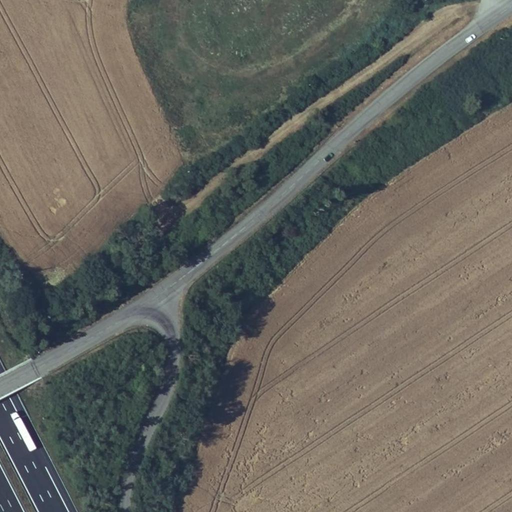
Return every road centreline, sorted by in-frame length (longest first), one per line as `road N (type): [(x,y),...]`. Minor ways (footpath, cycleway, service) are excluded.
road 1 (tertiary): [(162,289),(436,55),(511,4)]
road 2 (unclassified): [(162,289),(174,350),(123,479),(125,511)]
road 3 (tertiary): [(55,354),(162,289)]
road 4 (motorway): [(55,511),(0,404)]
